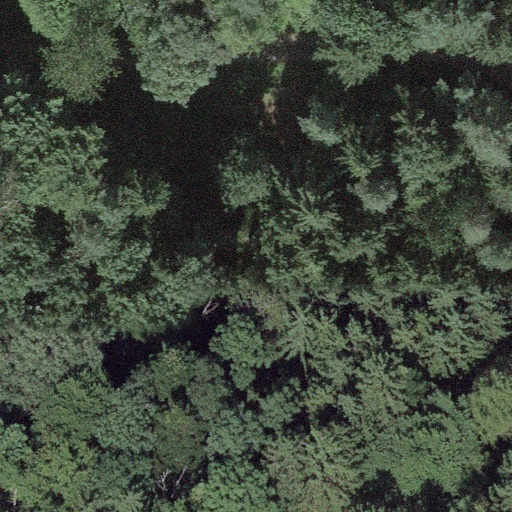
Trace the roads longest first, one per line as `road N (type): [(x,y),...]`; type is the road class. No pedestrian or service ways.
road 1 (track): [(0,44),(442,42),(511,76)]
road 2 (track): [(511,388),(379,511)]
